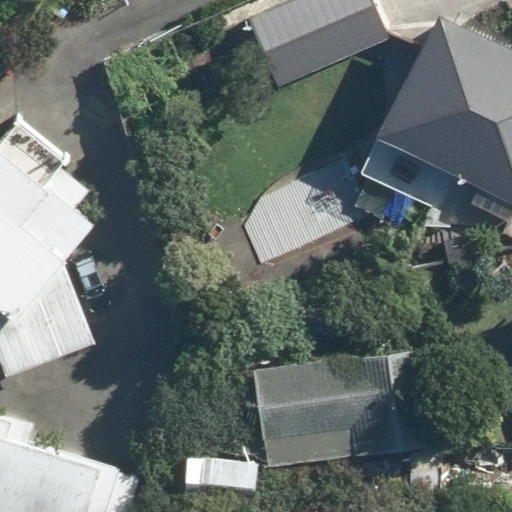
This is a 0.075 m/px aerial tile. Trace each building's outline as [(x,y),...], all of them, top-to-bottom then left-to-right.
[(403,44),(382,0),(253,0),(251,1),(293,93),(403,44)] [(511,30),(459,3),(394,133),(511,192),(511,30)] [(116,330),(85,247),(116,209),(94,191),(100,182),(20,116),(0,139),(0,352),(25,361),(116,330)] [(445,341),(267,361),(278,459),(456,439),(445,341)] [(0,400),(0,511),(120,511),(138,456),(42,426),(46,415),(0,400)] [(272,449),(193,445),(191,485),(270,489),(272,449)]
